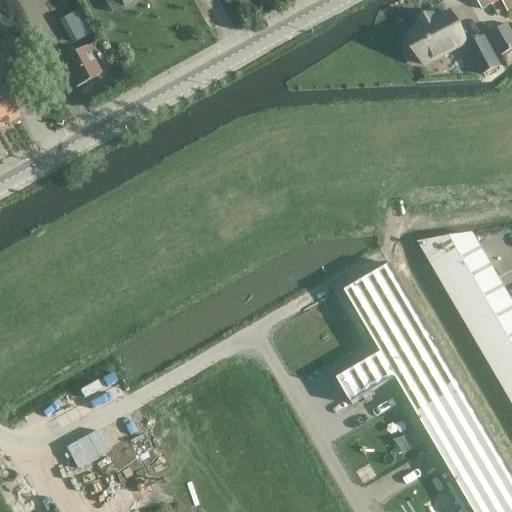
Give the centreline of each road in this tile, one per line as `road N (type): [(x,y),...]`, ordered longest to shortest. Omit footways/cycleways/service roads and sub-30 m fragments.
road 1 (track): [(0,277),(277,140),(511,120)]
road 2 (unclassified): [(0,193),(349,0)]
road 3 (track): [(292,309),(387,250),(399,207)]
